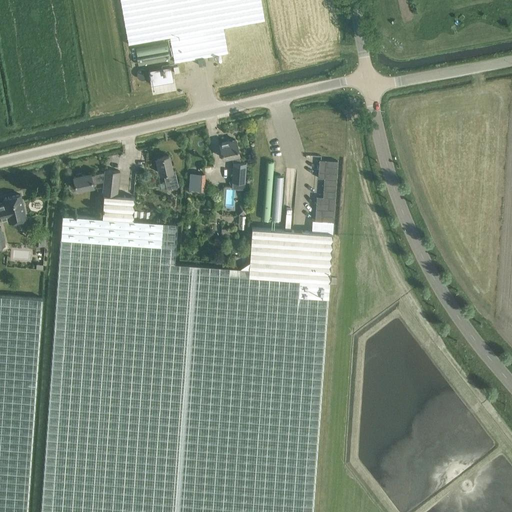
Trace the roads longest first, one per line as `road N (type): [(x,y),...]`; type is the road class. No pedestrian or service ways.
road 1 (unclassified): [(0,162),(368,77)]
road 2 (secondary): [(511,385),(425,263),(390,178),(369,87)]
road 3 (unclassified): [(369,87),(511,61)]
